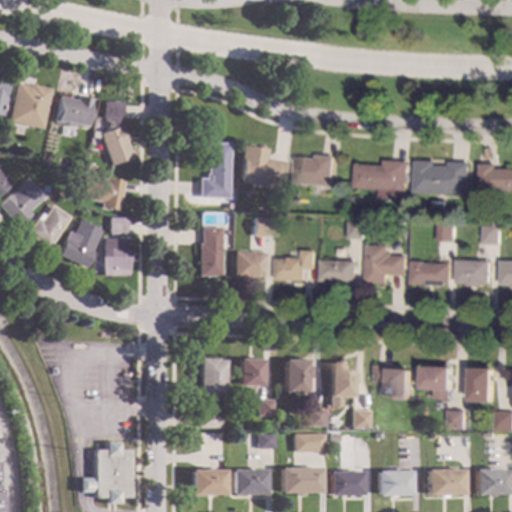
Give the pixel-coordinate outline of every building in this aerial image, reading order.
[(26,87),(26,84),(47,89),(37,130),(3,122),(12,83),(26,87)] [(89,98),(82,129),(49,121),(54,96),(72,100),(73,95),(89,98)] [(117,127),(123,145),(121,145),(126,158),(106,166),(94,134),(102,131),(102,121),(98,121),(98,102),(118,102),(117,127)] [(226,143),(224,200),(194,199),(195,178),(201,178),(201,174),(203,174),(204,143),(226,143)] [(264,149),(262,160),(285,163),(282,188),(235,182),(240,146),(264,149)] [(335,156),(332,186),(294,182),(297,156),(316,158),(316,154),(335,156)] [(407,160),(406,200),(390,199),(390,189),(355,188),(356,163),(384,164),(384,159),(407,160)] [(435,160),(435,164),(449,165),(449,161),(469,161),(468,194),(414,192),(415,159),(435,160)] [(496,163),(496,167),(511,167),(511,190),(480,189),(481,163),(496,163)] [(101,180),(101,178),(119,182),(114,211),(96,208),(97,203),(76,199),(80,176),(101,180)] [(39,199),(23,212),(26,216),(12,228),(0,213),(0,199),(23,181),(39,199)] [(65,218),(43,249),(21,233),(35,214),(39,216),(47,205),(65,218)] [(122,235),(104,235),(104,218),(122,218),(122,235)] [(365,220),(364,238),(348,238),(348,220),(365,220)] [(96,231),(87,251),(89,252),(81,269),(53,256),(64,231),(68,233),(74,221),(96,231)] [(274,222),(273,238),(257,238),(258,221),(274,222)] [(454,223),(454,241),(437,240),(438,222),(454,223)] [(500,225),(499,244),(482,243),(483,224),(500,225)] [(217,229),(216,277),(194,276),(196,244),(197,244),(198,228),(217,229)] [(126,258),(126,276),(98,276),(96,257),(98,239),(124,239),(126,258)] [(387,244),(387,251),(392,252),(392,254),(406,255),(406,275),(387,274),(387,283),(365,282),(366,244),(387,244)] [(314,249),(314,268),(304,268),(304,280),(274,279),(274,258),(288,258),(288,256),(301,257),(301,249),(314,249)] [(263,253),(262,278),(244,277),(244,278),(230,278),(231,252),(263,253)] [(356,260),(355,282),(319,280),(320,259),(356,260)] [(490,260),(489,283),(482,283),(482,285),(467,285),(467,283),(456,282),(456,259),(490,260)] [(424,260),(424,262),(450,263),(449,284),(446,284),(446,286),(426,285),(426,284),(410,283),(411,260),(424,260)] [(511,260),(511,287),(511,284),(499,284),(500,260),(511,260)] [(211,360),(218,360),(219,397),(194,397),(194,358),(211,358),(211,360)] [(257,386),(234,386),(234,359),(257,358),(257,386)] [(303,366),(305,366),(305,378),(301,378),(301,394),(280,394),(279,360),(303,359),(303,366)] [(349,372),(351,372),(351,383),(348,383),(348,397),(326,397),(326,362),(340,361),(340,360),(349,359),(349,372)] [(398,368),(410,368),(410,398),(387,399),(387,382),(374,382),(374,363),(398,363),(398,368)] [(452,389),(449,389),(449,399),(435,399),(435,389),(423,389),(423,365),(451,365),(452,389)] [(493,401),(471,401),(471,367),(493,367),(493,401)] [(269,416),(252,416),(252,400),(269,400),(269,416)] [(319,427),(303,427),(303,408),(319,408),(319,427)] [(365,429),(347,429),(347,410),(365,410),(365,429)] [(464,429),(447,429),(447,410),(464,410),(464,429)] [(218,428),(193,428),(193,411),(218,411),(218,428)] [(511,430),(496,430),(496,411),(511,411),(511,430)] [(270,448),(251,448),(251,432),(270,432),(270,448)] [(319,452),(288,452),(288,434),(319,434),(319,452)] [(114,449),(125,449),(125,498),(114,498),(114,504),(100,505),(100,498),(88,498),(88,492),(76,492),(74,492),(74,478),(76,478),(88,478),(88,450),(99,450),(99,442),(113,442),(114,449)] [(250,470),(259,470),(260,495),(225,495),(225,469),(239,469),(238,467),(250,467),(250,470)] [(315,493),(274,494),(274,468),(315,468),(315,493)] [(493,470),(503,469),(504,495),(469,495),(469,470),(480,470),(480,468),(493,468),(493,470)] [(396,471),(406,471),(406,496),(371,497),(371,471),(381,471),(381,469),(396,469),(396,471)] [(220,495),(185,496),(185,471),(220,470),(220,495)] [(458,495),(422,495),(422,470),(458,470),(458,495)] [(357,496),(323,496),(323,471),(357,471),(357,496)]
